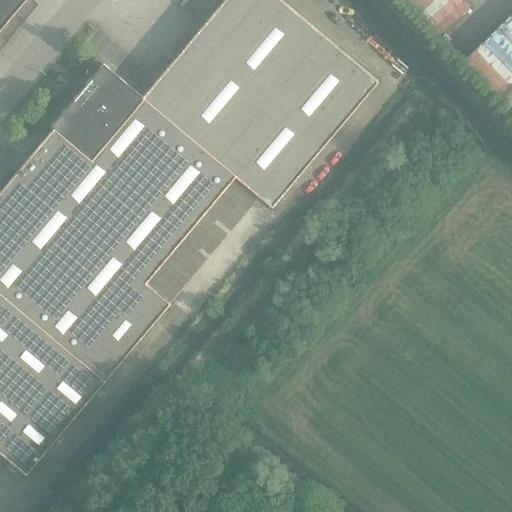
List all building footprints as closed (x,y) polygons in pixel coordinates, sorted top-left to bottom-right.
[(0,0),(0,31),(26,0),(0,0)] [(224,0),(191,39),(322,149),(378,82),(280,0),(224,0)] [(502,87),(511,78),(511,9),(468,45),(502,87)] [(103,64),(95,73),(228,185),(235,177),(272,208),(322,149),(191,39),(142,97),(103,64)] [(53,129),(41,143),(172,253),(228,185),(95,73),(50,127),(53,129)] [(146,283),(172,253),(41,143),(0,192),(0,223),(139,341),(170,304),(146,283)] [(0,338),(83,408),(139,341),(0,223),(0,338)] [(83,408),(0,338),(0,453),(26,475),(83,408)]
